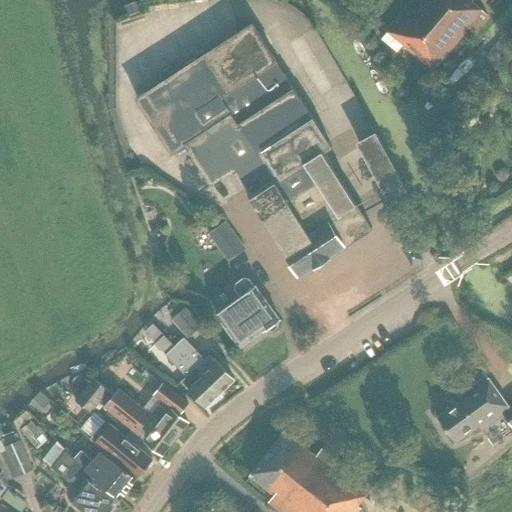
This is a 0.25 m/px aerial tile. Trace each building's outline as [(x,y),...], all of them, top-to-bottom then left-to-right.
[(473,31),(487,14),(471,1),(472,0),(411,0),(380,36),(381,43),(391,51),(397,51),(402,45),(433,71),(469,27),(473,31)] [(331,147),(252,24),(136,99),(171,153),(184,145),(210,185),(232,171),(299,274),(313,265),(314,266),(329,256),(329,255),(371,228),(323,153),(331,147)] [(388,199),(405,190),(375,134),(358,143),(388,199)] [(228,261),(245,248),(226,222),(209,234),(228,261)] [(411,264),(420,259),(411,243),(403,248),(411,264)] [(254,287),(249,280),(236,289),(241,296),(216,315),(239,347),(263,330),(264,331),(266,330),(271,331),(277,327),(278,322),(279,320),(255,286),(254,287)] [(186,337),(200,325),(186,308),(171,319),(186,337)] [(220,393),(175,346),(165,335),(156,343),(166,354),(165,355),(181,372),(182,371),(186,376),(180,382),(205,407),(220,393)] [(175,346),(220,393),(233,380),(209,354),(203,360),(198,356),(200,355),(183,338),(175,346)] [(511,408),(510,410),(486,377),(457,397),(460,401),(437,418),(455,443),(478,426),(481,430),(503,414),(511,426),(511,408)] [(151,416),(150,415),(118,390),(114,395),(93,378),(75,401),(91,413),(99,402),(137,433),(137,432),(151,416)] [(151,416),(137,432),(146,439),(144,442),(162,456),(188,423),(178,416),(188,404),(163,384),(154,395),(162,401),(150,415),(151,416)] [(137,478),(152,459),(94,412),(81,428),(92,437),(90,439),(137,478)] [(34,414),(21,425),(36,445),(50,434),(34,414)] [(315,457),(283,432),(249,476),(274,496),(268,503),(280,511),(358,511),(360,509),(357,507),(371,488),(321,450),(315,457)] [(7,481),(13,478),(32,470),(16,433),(0,440),(0,463),(3,471),(0,475),(0,501),(10,487),(7,481)] [(74,460),(75,459),(65,451),(65,450),(57,442),(43,459),(53,467),(51,468),(66,480),(71,474),(84,484),(71,501),(85,511),(109,511),(119,500),(93,480),(74,460)] [(93,480),(119,500),(135,479),(101,452),(93,462),(81,452),(75,459),(74,460),(93,480)]
